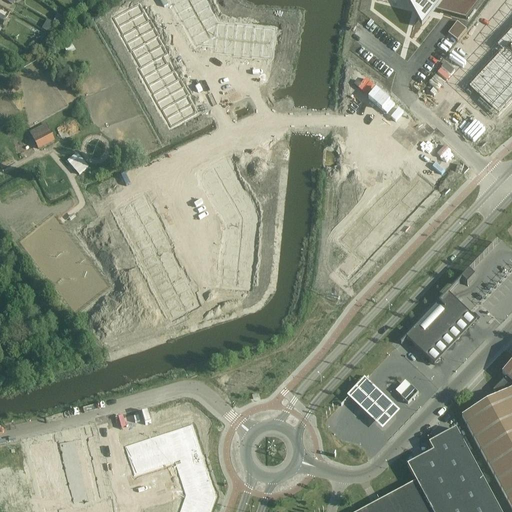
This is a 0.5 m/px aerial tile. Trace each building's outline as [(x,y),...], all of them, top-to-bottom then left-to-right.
[(170,0),(173,5),(172,6),(181,23),(182,22),(196,47),(199,46),(214,47),(213,53),(232,55),(232,56),(251,58),(251,57),(270,59),(274,29),(255,27),(235,25),(217,23),(209,8),(209,7),(205,0),(170,0)] [(409,0),(408,4),(409,4),(422,28),(434,12),(440,13),(466,20),(481,0),(409,0)] [(139,4),(113,19),(122,35),(121,36),(131,53),(132,52),(140,68),(138,69),(152,94),(151,95),(161,112),(162,111),(171,128),(197,113),(188,97),(189,96),(179,79),(178,80),(169,63),(167,64),(163,57),(167,55),(158,38),(159,37),(149,20),(148,21),(139,4)] [(469,88),(469,89),(469,90),(497,115),(497,116),(498,116),(499,116),(499,115),(500,115),(505,109),(511,101),(511,26),(496,47),(501,52),(474,81),(469,87),(469,88)] [(67,56),(75,51),(71,43),(63,48),(67,56)] [(47,124),(30,133),(38,149),(55,140),(47,124)] [(22,158),(33,153),(31,148),(20,154),(22,158)] [(0,163),(0,167),(1,169),(15,162),(12,157),(0,163)] [(225,159),(198,174),(208,190),(207,191),(216,208),(217,207),(227,224),(228,224),(227,229),(225,229),(223,248),(222,248),(220,268),(221,268),(219,287),(249,290),(251,271),(252,271),(254,251),(253,251),(256,223),(245,222),(242,215),(253,209),(244,193),(244,192),(235,175),(234,176),(225,159)] [(360,216),(338,240),(363,262),(432,188),(417,174),(410,182),(400,173),(366,210),(360,217),(360,216)] [(143,194),(116,208),(125,225),(124,226),(134,243),(143,258),(140,259),(154,285),(153,285),(162,302),(163,302),(172,319),(198,305),(189,288),(191,287),(181,270),(180,271),(171,254),(169,255),(166,248),(170,245),(161,229),(162,228),(153,211),(152,211),(143,194)] [(467,286),(474,278),(470,273),(469,272),(461,280),(462,281),(467,286)] [(412,333),(411,333),(406,338),(411,342),(435,365),(477,320),(453,298),(449,293),(448,294),(448,295),(468,314),(432,352),(431,351),(412,333)] [(448,294),(411,333),(412,333),(431,351),(432,352),(468,314),(448,295),(448,294)] [(478,409),(462,417),(470,434),(511,510),(511,363),(502,374),(506,378),(493,391),(497,398),(478,409)] [(400,412),(364,378),(347,396),(383,430),(400,412)] [(407,405),(418,394),(411,387),(400,398),(407,405)] [(191,425),(124,447),(134,476),(174,463),(185,496),(179,511),(209,511),(215,496),(206,470),(205,470),(202,459),(191,425)] [(500,511),(464,445),(456,430),(429,445),(433,452),(407,467),(415,482),(379,502),(372,506),(360,511),(500,511)] [(52,441),(31,446),(32,454),(54,449),(52,441)] [(54,449),(32,454),(34,462),(56,458),(54,449)] [(5,453),(0,454),(0,496),(14,494),(5,453)] [(56,458),(34,462),(36,471),(57,466),(56,458)] [(57,466),(36,471),(38,479),(59,474),(57,466)] [(59,474),(38,479),(40,487),(61,482),(59,474)] [(61,482),(40,487),(42,495),(63,490),(61,482)] [(63,490),(42,495),(44,503),(65,498),(63,490)] [(65,498),(44,503),(45,511),(56,511),(56,508),(67,506),(65,498)] [(111,511),(109,501),(101,503),(102,511),(111,511)] [(102,511),(101,503),(92,505),(94,511),(102,511)]
